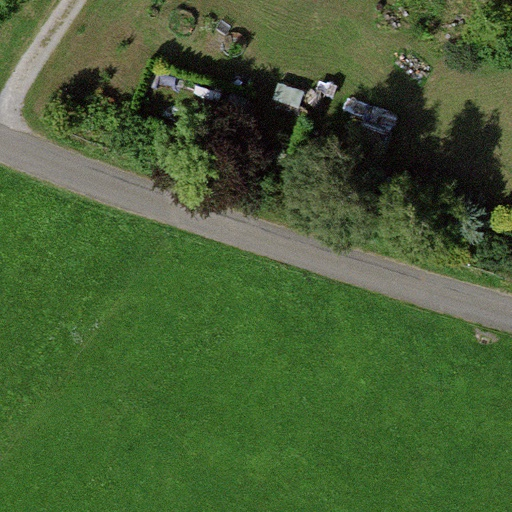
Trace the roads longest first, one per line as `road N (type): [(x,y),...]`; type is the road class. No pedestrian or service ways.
road 1 (residential): [(511,311),(364,272),(0,141)]
road 2 (track): [(0,123),(78,0)]
